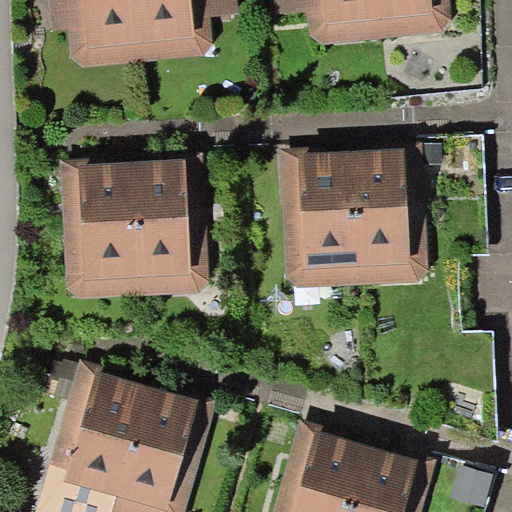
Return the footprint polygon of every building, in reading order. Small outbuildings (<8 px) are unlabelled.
[(84,67),(144,60),(139,0),(48,0),(51,30),(68,29),(72,58),(84,67)] [(139,0),(144,60),(208,53),(213,47),(213,22),(231,21),(230,14),(238,13),(236,0),(139,0)] [(271,0),(273,13),(306,10),(304,0),(271,0)] [(322,40),(380,35),(377,0),(304,0),(306,10),(306,13),(309,14),(312,33),(322,40)] [(377,0),(380,35),(444,30),(453,18),(451,0),(377,0)] [(421,138),(349,142),(358,282),(417,279),(426,268),(421,138)] [(298,285),(358,282),(349,142),(279,145),(284,271),(298,285)] [(204,151),(133,155),(139,294),(199,292),(210,280),(204,151)] [(78,297),(139,294),(133,155),(62,159),(67,287),(78,297)] [(112,511),(151,379),(81,359),(37,511),(112,511)] [(214,397),(151,379),(112,511),(188,511),(217,404),(214,397)] [(348,511),(369,438),(299,418),(272,511),(348,511)] [(421,511),(438,458),(369,438),(348,511),(421,511)]
